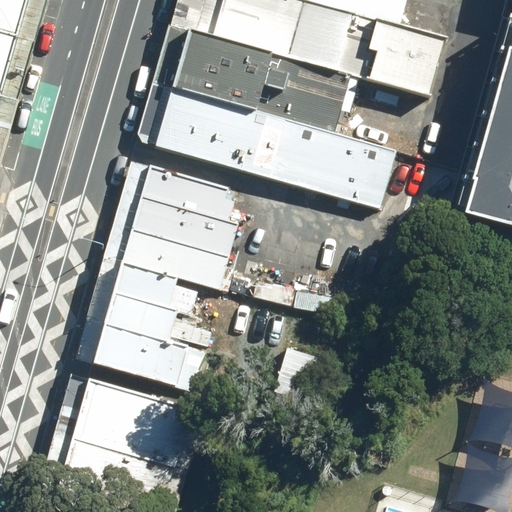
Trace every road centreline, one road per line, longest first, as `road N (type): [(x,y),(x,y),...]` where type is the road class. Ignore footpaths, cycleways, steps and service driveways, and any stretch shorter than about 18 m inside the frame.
road 1 (primary): [(133,0),(74,215),(25,308)]
road 2 (primary): [(25,308),(24,200),(83,0)]
